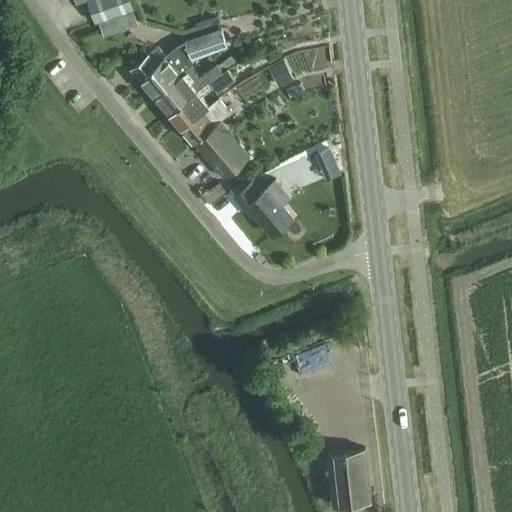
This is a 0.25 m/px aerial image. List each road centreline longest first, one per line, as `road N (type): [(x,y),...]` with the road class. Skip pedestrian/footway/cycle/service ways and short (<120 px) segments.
road 1 (residential): [(379,253),(292,277),(254,271),(31,0)]
road 2 (secondary): [(408,511),(379,253)]
road 3 (secondary): [(379,253),(350,0)]
